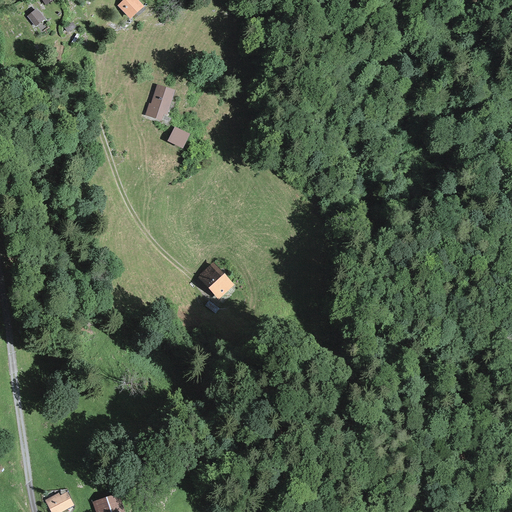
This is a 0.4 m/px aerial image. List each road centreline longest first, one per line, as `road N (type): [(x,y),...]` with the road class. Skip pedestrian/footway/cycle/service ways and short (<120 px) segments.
road 1 (track): [(0,138),(42,225),(57,232),(56,164),(67,110),(85,95),(134,213),(193,279)]
road 2 (track): [(0,297),(36,511)]
